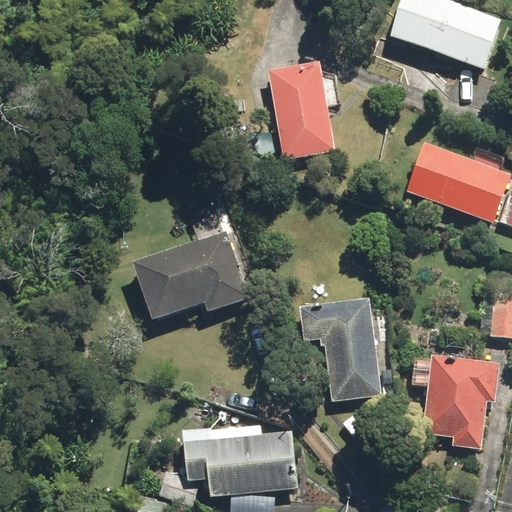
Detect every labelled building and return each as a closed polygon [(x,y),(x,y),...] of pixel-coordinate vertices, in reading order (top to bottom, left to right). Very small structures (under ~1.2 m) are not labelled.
[(505,24),(438,0),(407,0),(394,41),(487,74),(505,24)] [(323,66),(271,75),(287,164),(339,155),(323,66)] [(511,177),(428,146),(410,195),(497,228),(511,184),(511,177)] [(511,194),(501,225),(511,229),(511,194)] [(230,234),(136,267),(157,325),(208,307),(211,316),(254,301),(230,234)] [(511,341),(511,298),(486,296),(481,345),(491,346),(491,340),(511,341)] [(373,302),(303,311),(307,345),(323,343),(324,350),(327,349),(335,406),(386,399),(373,302)] [(503,367),(434,359),(425,437),(456,441),(455,450),(484,453),(489,405),(498,406),(503,367)] [(215,503),(302,492),(295,434),(265,438),(264,428),(214,434),(214,433),(186,436),(193,487),(213,484),(215,503)] [(166,511),(167,503),(129,501),(128,511),(166,511)]
